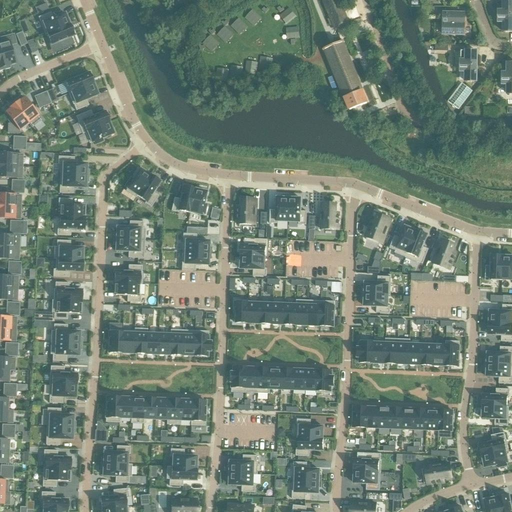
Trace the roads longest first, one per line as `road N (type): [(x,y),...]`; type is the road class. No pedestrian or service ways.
road 1 (residential): [(85,511),(102,183),(145,144)]
road 2 (residential): [(337,511),(351,260)]
road 3 (residential): [(474,301),(463,407),(471,485)]
road 4 (residential): [(218,432),(223,290)]
road 5 (residential): [(353,182),(477,232)]
road 6 (unknown): [(378,193),(511,188)]
road 7 (residential): [(227,174),(353,182)]
